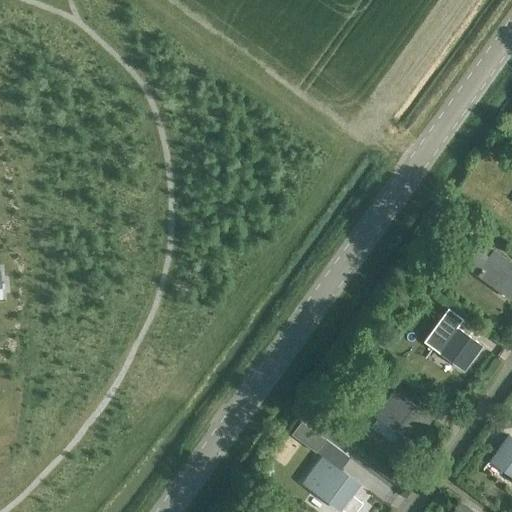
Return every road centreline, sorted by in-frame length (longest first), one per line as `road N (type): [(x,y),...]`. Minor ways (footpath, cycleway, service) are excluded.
road 1 (tertiary): [(165,511),(511,31)]
road 2 (residential): [(511,362),(403,511)]
